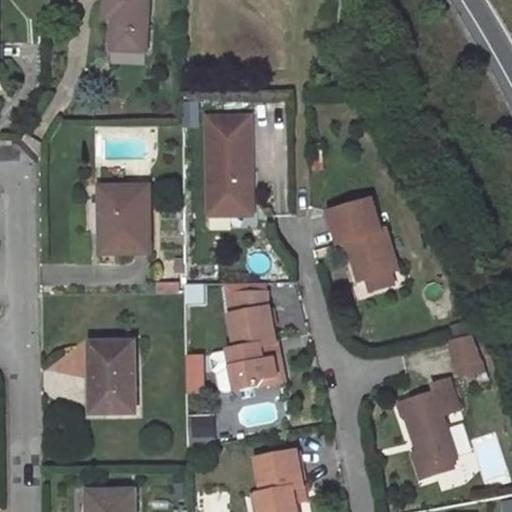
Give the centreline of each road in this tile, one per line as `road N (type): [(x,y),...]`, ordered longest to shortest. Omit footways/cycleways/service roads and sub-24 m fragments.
road 1 (residential): [(357,511),(300,224)]
road 2 (residential): [(19,342),(16,160),(0,160)]
road 3 (residential): [(22,511),(19,342)]
